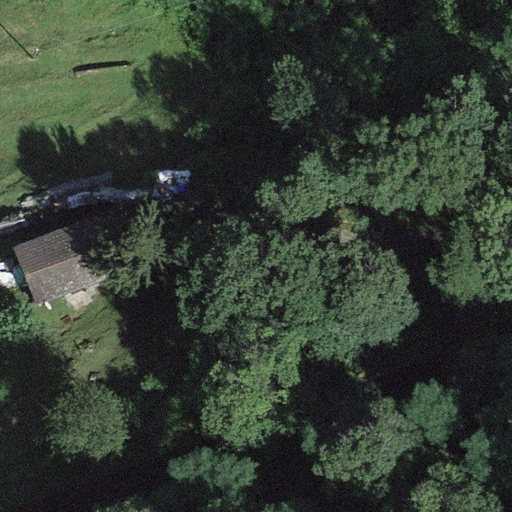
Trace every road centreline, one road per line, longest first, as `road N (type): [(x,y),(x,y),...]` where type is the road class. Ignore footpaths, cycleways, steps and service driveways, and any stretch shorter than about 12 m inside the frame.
road 1 (unclassified): [(44,511),(511,340)]
road 2 (track): [(172,218),(397,240),(511,233)]
